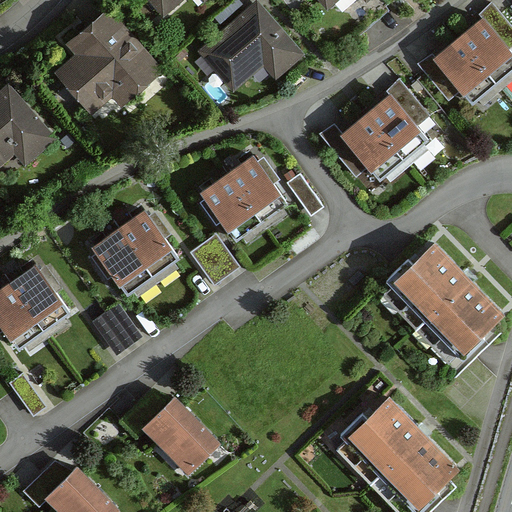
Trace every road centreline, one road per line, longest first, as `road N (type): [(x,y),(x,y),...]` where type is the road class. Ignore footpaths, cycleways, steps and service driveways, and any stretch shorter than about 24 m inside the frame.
road 1 (residential): [(358,227),(263,294),(214,309),(168,338),(0,463)]
road 2 (residential): [(358,227),(282,121),(457,0)]
road 3 (residential): [(511,174),(472,184),(391,229),(358,227)]
